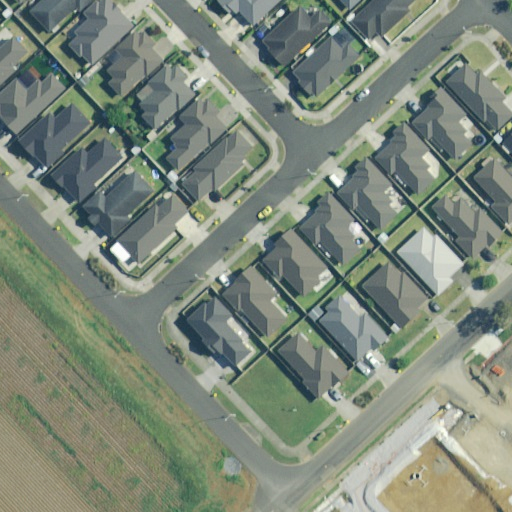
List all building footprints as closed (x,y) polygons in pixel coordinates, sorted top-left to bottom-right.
[(46,0),(32,13),(52,33),(78,7),(81,11),(91,0),(46,0)] [(134,25),(109,0),(102,0),(85,17),(89,21),(75,35),(79,38),(72,45),(93,67),(134,25)] [(281,0),(219,0),(233,14),(237,10),(253,27),(281,0)] [(360,0),(341,0),(350,10),(360,0)] [(414,0),(376,0),(352,22),(370,41),(378,33),(383,37),(408,15),(404,10),(414,0)] [(312,19),(301,8),(264,42),(286,66),(332,23),(320,11),(312,19)] [(143,40),(135,31),(106,58),(115,67),(110,72),(117,80),(112,85),(123,97),(163,60),(153,49),(158,45),(149,34),(143,40)] [(332,37),(295,73),(302,80),(300,82),(316,99),(361,57),(349,44),(344,49),(332,37)] [(156,131),(157,130),(194,93),(183,82),(188,76),(175,63),(168,70),(164,65),(146,83),(155,91),(139,106),(145,112),(141,115),(156,131)] [(479,73),(469,63),(448,82),(495,133),(511,118),(511,111),(502,101),(507,96),(483,69),(479,73)] [(49,71),(28,91),(18,79),(0,95),(0,116),(18,136),(67,90),(59,81),(49,71)] [(467,116),(442,89),(431,98),(435,102),(414,123),(430,140),(434,136),(456,159),(472,144),(463,134),(467,131),(459,123),(467,116)] [(219,110),(207,96),(182,118),(188,124),(171,138),(179,147),(167,157),(178,171),(212,142),(213,144),(229,130),(215,113),(219,110)] [(93,125),(73,104),(56,121),(50,114),(22,140),(47,167),(63,153),(93,125)] [(430,150),(406,123),(391,137),(395,142),(378,157),(394,176),(397,173),(417,196),(435,180),(425,170),(429,166),(421,158),(430,150)] [(511,127),(500,138),(511,151),(511,127)] [(199,169),(184,183),(203,204),(248,162),(243,157),(254,148),(237,130),(197,167),(199,169)] [(125,159),(106,139),(90,154),(85,148),(55,176),(79,202),(97,186),(125,159)] [(360,173),(338,193),(367,224),(371,220),(380,230),(398,214),(389,205),(392,203),(384,195),(394,186),(370,160),(358,171),(360,173)] [(492,208),(508,225),(511,221),(511,163),(510,162),(503,168),(496,160),(476,178),(498,202),(492,208)] [(155,193),(136,173),(108,199),(101,191),(82,208),(110,238),(130,219),(128,217),(155,193)] [(456,241),(473,260),(489,246),(491,248),(506,234),(481,207),(475,212),(463,198),(457,203),(448,193),(433,207),(460,237),(456,241)] [(190,213),(173,195),(160,208),(156,204),(117,242),(139,265),(176,230),(174,228),(190,213)] [(356,222),(330,195),(320,205),(323,208),(301,229),(330,257),(332,255),(343,266),(360,249),(351,240),(354,236),(347,230),(356,222)] [(434,238),(424,228),(398,252),(439,296),(454,282),(450,277),(464,264),(437,235),(434,238)] [(284,275),(306,298),(321,284),(318,281),(330,270),(293,230),(276,245),(279,248),(265,260),(281,278),(284,275)] [(392,260),(364,287),(397,322),(390,328),(396,334),(431,301),(392,260)] [(278,294),(252,268),(224,296),(243,315),(245,313),(269,337),(288,319),(271,302),(278,294)] [(321,321),(360,363),(373,351),(375,353),(390,339),(366,313),(361,318),(341,297),(329,309),(331,312),(321,321)] [(317,353),(299,334),(280,351),(306,379),(304,380),(322,399),(350,373),(325,346),(317,353)]
